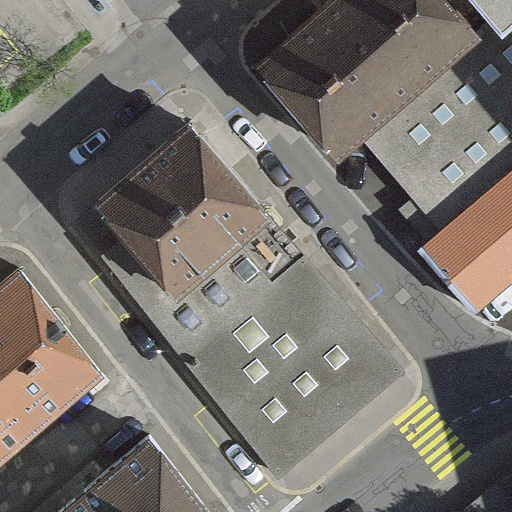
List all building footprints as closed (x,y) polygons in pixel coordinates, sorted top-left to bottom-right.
[(457,0),(316,0),(257,49),(335,143),(478,25),(457,0)] [(194,118),(76,214),(149,305),(267,209),(194,118)] [(511,271),(511,161),(418,244),(473,306),(511,271)] [(402,374),(267,209),(149,305),(283,470),(402,374)] [(17,263),(0,277),(0,443),(99,361),(17,263)] [(213,511),(147,435),(67,503),(75,511),(213,511)] [(75,511),(67,503),(56,511),(75,511)]
